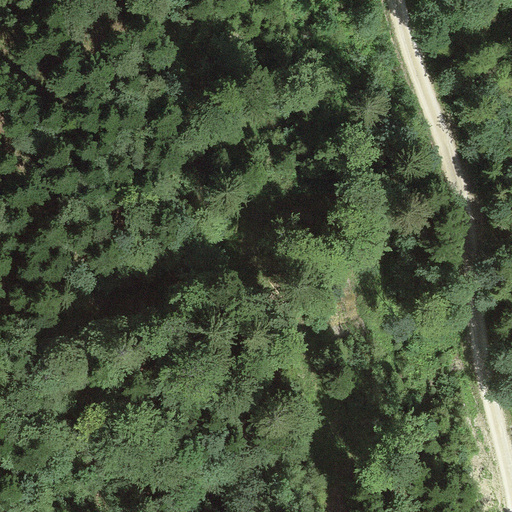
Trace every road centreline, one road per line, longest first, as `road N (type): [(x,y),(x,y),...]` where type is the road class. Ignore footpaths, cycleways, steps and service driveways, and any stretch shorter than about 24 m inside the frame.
road 1 (track): [(409,511),(398,490),(319,447),(312,371),(290,310),(277,285),(215,222),(199,95),(184,48),(187,0)]
road 2 (track): [(397,0),(460,197),(511,493)]
